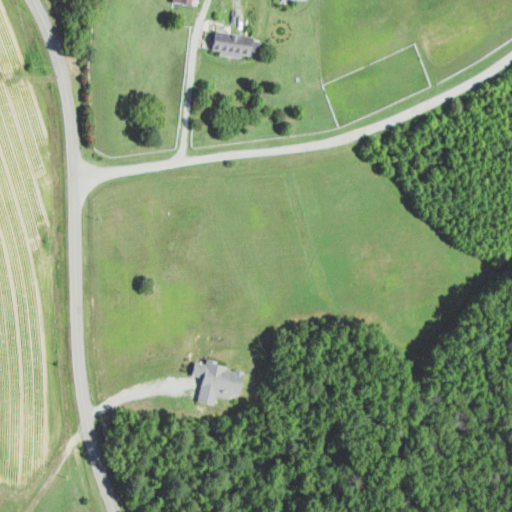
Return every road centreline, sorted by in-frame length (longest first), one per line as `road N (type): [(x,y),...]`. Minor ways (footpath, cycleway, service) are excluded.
road 1 (residential): [(115,511),(78,363),(70,119),(33,0)]
road 2 (residential): [(75,174),(179,157),(254,157),(345,137),(511,56)]
